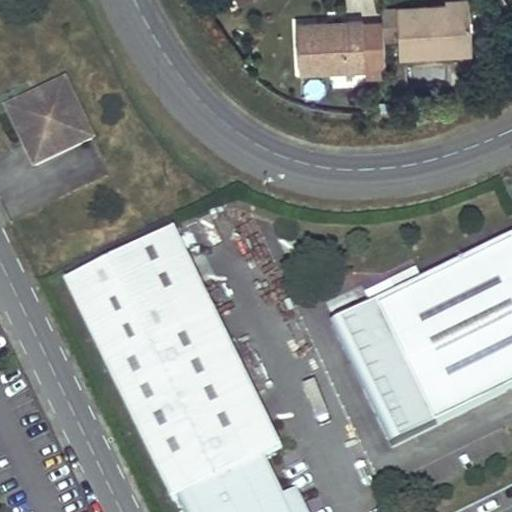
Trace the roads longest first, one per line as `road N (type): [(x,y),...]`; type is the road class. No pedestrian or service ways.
road 1 (residential): [(136,0),(184,89),(236,134),(296,161),(361,171),(422,164),(511,130)]
road 2 (unclassified): [(124,511),(0,252)]
road 3 (unknown): [(231,270),(345,511)]
road 4 (unknown): [(0,399),(60,511)]
